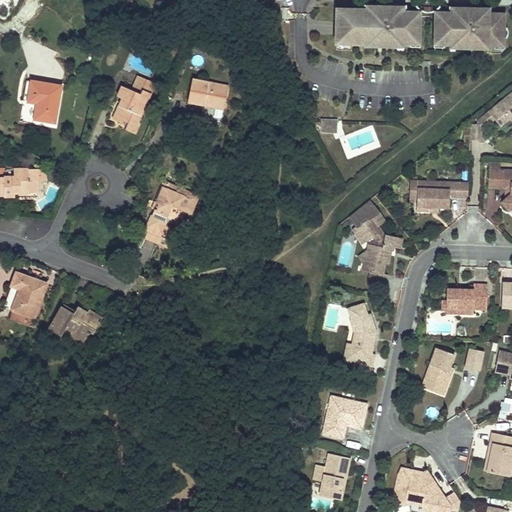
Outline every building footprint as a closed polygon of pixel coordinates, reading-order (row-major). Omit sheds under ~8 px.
[(400,7),(393,7),(393,8),(379,8),(379,6),(373,6),(372,11),(368,11),(368,9),(353,9),(353,10),(345,10),(345,15),(337,15),(336,39),(344,39),(344,44),(351,44),(351,45),(367,46),(367,44),(372,45),(372,47),(379,47),(378,46),(392,46),(392,48),(399,48),(399,44),(405,44),(405,43),(420,43),(421,15),(411,15),(411,14),(405,14),(405,12),(400,12),(400,7)] [(490,14),(484,14),(485,9),(478,8),(478,10),(471,10),(464,9),(464,8),(457,8),(457,13),(451,13),(451,15),(445,14),(445,15),(436,15),(435,43),(451,44),(451,45),(456,45),(456,49),(463,49),(463,48),(477,48),(477,49),(484,50),(484,46),(489,46),(489,45),(505,45),(505,17),(496,17),(496,15),(490,15),(490,14)] [(138,76),(134,86),(145,90),(150,81),(138,76)] [(188,101),(196,103),(205,105),(206,101),(225,105),(229,87),(192,79),(188,101)] [(38,103),(28,102),(32,81),(27,80),(20,122),(55,128),(55,123),(35,119),(38,103)] [(38,103),(35,119),(55,123),(61,87),(32,81),(28,102),(38,103)] [(124,108),(119,106),(113,119),(123,123),(124,120),(128,122),(127,125),(125,129),(136,133),(140,123),(139,122),(155,83),(150,81),(145,90),(145,91),(142,90),(140,94),(122,87),(118,97),(122,99),(127,101),(124,108)] [(511,93),(488,113),(494,119),(500,126),(508,119),(511,116),(511,93)] [(206,101),(205,105),(224,109),(225,105),(206,101)] [(494,119),(488,113),(477,121),(477,125),(482,125),(482,129),(494,119)] [(337,121),(323,121),(322,132),(333,132),(333,127),(336,127),(337,121)] [(482,141),(482,129),(482,125),(477,125),(470,125),(469,140),(482,141)] [(0,176),(14,177),(14,169),(0,168),(0,176)] [(0,196),(14,197),(15,193),(14,190),(20,190),(19,193),(38,193),(37,180),(37,169),(14,169),(14,177),(0,176),(0,196)] [(37,169),(37,180),(47,180),(47,176),(42,169),(37,169)] [(511,170),(489,170),(489,188),(506,189),(511,189),(510,195),(506,200),(502,203),(510,211),(511,209),(511,170)] [(428,181),(410,181),(409,200),(417,201),(417,188),(427,189),(428,181)] [(468,183),(428,181),(427,189),(417,188),(417,201),(416,212),(429,212),(429,208),(438,209),(448,209),(449,198),(467,199),(468,183)] [(173,207),(191,214),(199,197),(165,182),(156,203),(159,204),(157,210),(155,209),(146,229),(148,230),(150,227),(161,232),(161,233),(167,235),(170,227),(165,225),(173,207)] [(384,236),(378,227),(385,222),(379,213),(369,202),(349,217),(354,224),(357,228),(366,242),(368,246),(374,247),(371,260),(373,260),(371,272),(369,284),(384,287),(386,275),(383,274),(385,263),(388,264),(391,250),(392,246),(394,247),(400,248),(402,241),(400,239),(384,236)] [(344,230),(354,224),(349,217),(339,225),(344,230)] [(145,238),(157,243),(160,236),(161,233),(161,232),(150,227),(148,230),(145,238)] [(366,242),(357,228),(352,231),(362,244),(366,242)] [(168,248),(171,241),(160,236),(157,243),(168,248)] [(371,260),(374,247),(368,246),(367,252),(359,257),(364,265),(363,270),(371,272),(373,260),(371,260)] [(17,272),(11,286),(20,289),(13,310),(32,317),(35,318),(47,284),(17,272)] [(511,283),(503,283),(502,308),(511,308),(511,283)] [(474,290),(447,289),(446,301),(441,300),(441,305),(446,305),(446,308),(463,309),(462,314),(473,314),(473,309),(487,310),(488,285),(474,284),(474,290)] [(76,310),(65,304),(62,308),(74,315),(76,310)] [(377,332),(372,315),(369,316),(366,304),(349,309),(352,321),(351,321),(354,333),(353,339),(352,345),(354,345),(353,353),(350,362),(373,367),(376,355),(373,354),(375,342),(372,341),(373,336),(377,336),(377,332)] [(50,328),(62,335),(64,331),(74,337),(77,332),(87,338),(91,332),(93,334),(103,318),(97,314),(94,319),(86,315),(88,313),(78,307),(76,310),(74,315),(62,308),(50,328)] [(29,325),(32,317),(13,310),(9,318),(29,325)] [(94,319),(97,314),(89,310),(88,313),(86,315),(94,319)] [(84,343),(87,338),(77,332),(74,337),(84,343)] [(353,353),(354,345),(352,345),(347,344),(343,361),(350,362),(353,353)] [(454,355),(436,348),(424,380),(438,385),(439,381),(447,384),(451,375),(448,373),(449,369),(454,355)] [(481,370),(484,353),(469,350),(466,367),(481,370)] [(511,354),(498,351),(494,373),(509,376),(511,376),(511,354)] [(447,384),(439,381),(438,385),(424,380),(423,384),(445,392),(447,384)] [(342,439),(345,426),(346,422),(350,423),(349,426),(361,429),(366,405),(354,402),(353,406),(339,402),(340,399),(331,397),(322,434),(342,439)] [(511,438),(492,434),(490,444),(492,445),(489,460),(487,459),(484,471),(509,476),(511,461),(511,438)] [(351,458),(329,454),(326,467),(317,465),(314,480),(323,482),(325,486),(329,487),(327,493),(330,498),(342,500),(343,492),(341,488),(344,475),(347,476),(351,458)] [(431,486),(424,476),(421,478),(410,476),(411,471),(401,469),(399,476),(397,476),(393,498),(395,499),(395,506),(409,504),(409,502),(422,504),(420,511),(426,511),(448,511),(449,510),(457,511),(459,502),(453,493),(444,500),(434,485),(431,486)] [(327,493),(329,487),(325,486),(323,482),(319,495),(330,498),(327,493)]
